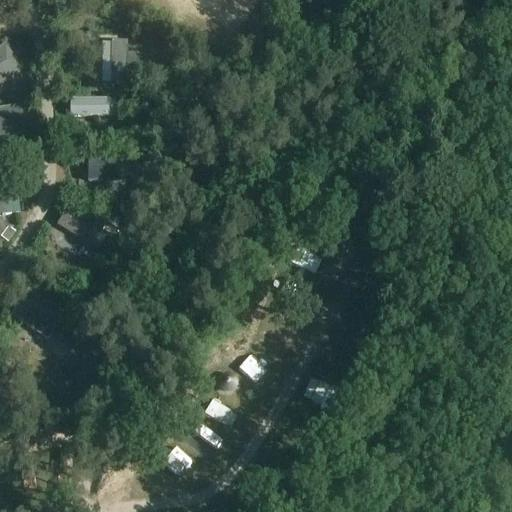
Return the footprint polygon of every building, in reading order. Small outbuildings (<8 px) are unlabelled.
[(111,42),(110,86),(126,86),(126,42),(111,42)] [(0,46),(0,83),(22,68),(5,43),(0,46)] [(100,85),(86,85),(86,95),(100,95),(100,85)] [(132,98),(115,98),(115,108),(132,108),(132,98)] [(69,100),(69,117),(114,117),(114,101),(69,100)] [(0,137),(24,134),(21,104),(0,106),(0,137)] [(87,154),(87,181),(124,180),(124,154),(87,154)] [(18,197),(8,198),(9,207),(19,206),(18,197)] [(8,200),(0,201),(0,215),(10,215),(8,200)] [(114,203),(113,216),(122,216),(123,204),(114,203)] [(65,212),(57,226),(99,251),(107,237),(65,212)] [(110,215),(105,224),(116,230),(121,222),(110,215)] [(332,250),(332,251),(332,253),(332,255),(333,256),(334,257),(335,258),(336,259),(338,260),(339,260),(341,261),(343,260),(344,260),(346,259),(347,258),(348,257),(349,256),(350,255),(350,253),(350,251),(350,250),(350,248),(349,247),(348,245),(347,244),(346,243),(344,243),(343,242),(341,242),(339,242),(338,243),(336,243),(335,244),(334,245),(333,247),(332,248),(332,250)] [(11,315),(46,340),(64,314),(28,290),(11,315)] [(61,322),(55,330),(65,338),(71,329),(61,322)] [(216,384),(216,385),(216,387),(217,388),(217,390),(218,391),(219,392),(221,393),(222,394),(224,394),(225,394),(227,394),(228,394),(230,393),(231,392),(232,391),(233,390),(234,388),(234,387),(234,385),(234,384),(234,382),(233,381),(232,379),(231,378),(230,377),(228,377),(227,376),(225,376),(224,376),(222,377),(221,377),(219,378),(218,379),(217,381),(217,382),(216,384)] [(315,429),(315,431),(315,433),(316,434),(316,436),(317,437),(318,438),(320,439),(321,440),(322,441),(324,441),(326,441),(327,441),(329,440),(330,439),(332,438),(333,437),(334,436),(334,434),(335,433),(335,431),(335,429),(334,428),(333,426),(332,425),(331,424),(330,423),(328,422),(327,421),(325,421),(323,421),(322,422),(320,423),(319,424),(317,425),(316,426),(316,428),(315,429)]
